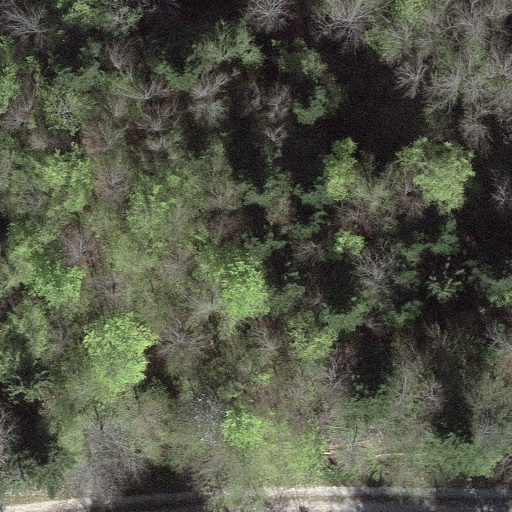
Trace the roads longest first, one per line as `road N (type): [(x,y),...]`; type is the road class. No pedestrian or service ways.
road 1 (track): [(125,492),(368,511)]
road 2 (track): [(0,507),(125,492)]
